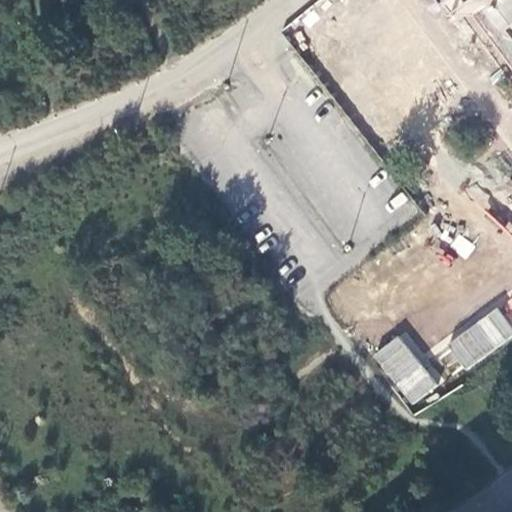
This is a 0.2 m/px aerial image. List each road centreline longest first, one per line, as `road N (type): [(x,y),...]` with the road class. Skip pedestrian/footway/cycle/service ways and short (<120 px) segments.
road 1 (residential): [(290,0),(174,81),(0,151)]
road 2 (residential): [(511,128),(415,0)]
